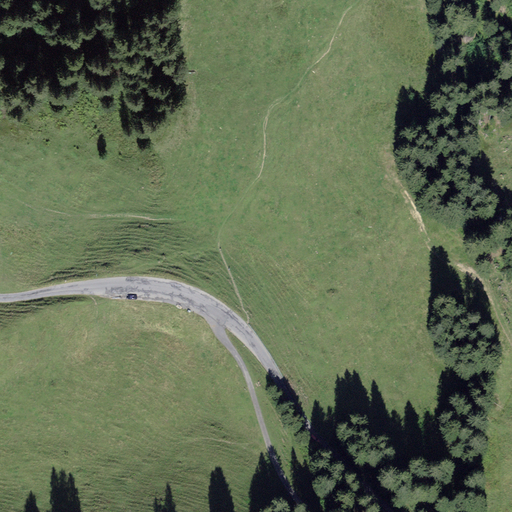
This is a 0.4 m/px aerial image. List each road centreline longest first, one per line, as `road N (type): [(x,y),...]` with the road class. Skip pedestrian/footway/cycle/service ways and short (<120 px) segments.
road 1 (unclassified): [(385,511),(309,437),(239,327),(206,304),(166,289),(112,286),(0,298)]
road 2 (track): [(206,304),(218,337),(245,371),(275,471),(308,511)]
